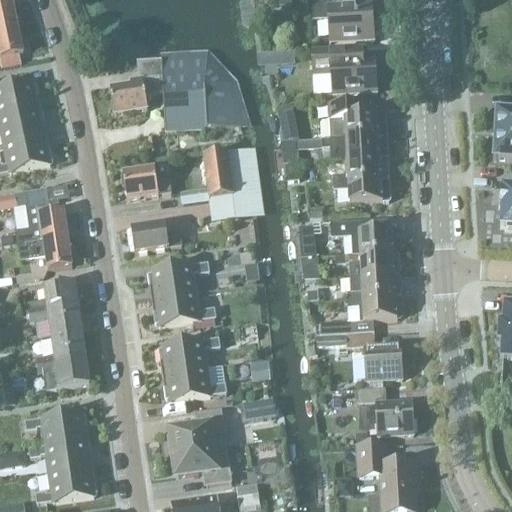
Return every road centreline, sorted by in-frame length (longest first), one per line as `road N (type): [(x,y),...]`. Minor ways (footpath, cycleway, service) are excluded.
road 1 (residential): [(140,511),(90,164),(45,0)]
road 2 (tertiary): [(442,271),(427,0)]
road 3 (tertiary): [(486,511),(463,457),(442,271)]
